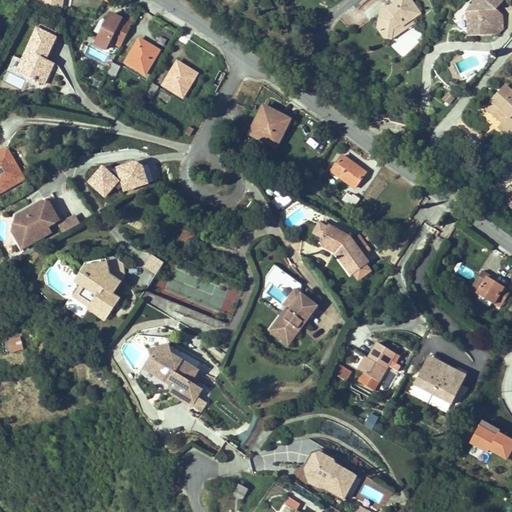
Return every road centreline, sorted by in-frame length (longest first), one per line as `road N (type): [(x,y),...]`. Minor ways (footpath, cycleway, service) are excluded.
road 1 (tertiary): [(511,246),(352,133)]
road 2 (unknown): [(456,206),(414,276),(466,337),(463,368)]
road 3 (unknown): [(373,329),(412,320),(396,272),(445,199)]
road 4 (residential): [(352,133),(359,117),(325,74),(319,46),(330,16),(352,0)]
road 5 (tertiary): [(352,133),(245,58)]
road 6 (residential): [(195,149),(187,173),(194,190),(220,199),(233,194),(238,171),(225,162)]
